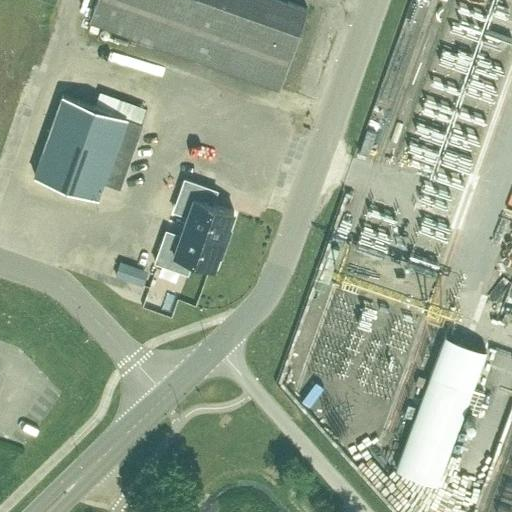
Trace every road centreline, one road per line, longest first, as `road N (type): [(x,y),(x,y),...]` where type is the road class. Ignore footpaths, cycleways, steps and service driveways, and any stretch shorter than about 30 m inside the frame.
road 1 (tertiary): [(215,345),(271,286),(371,0)]
road 2 (unclassified): [(361,511),(215,345)]
road 3 (unclassified): [(164,394),(60,285),(0,262)]
